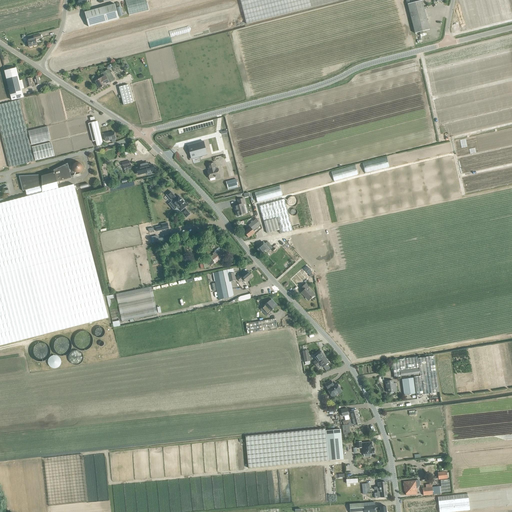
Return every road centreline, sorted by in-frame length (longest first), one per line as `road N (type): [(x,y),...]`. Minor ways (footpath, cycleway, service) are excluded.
road 1 (unclassified): [(399,511),(387,443),(357,378),(142,134)]
road 2 (unclassified): [(142,134),(446,44)]
road 3 (track): [(243,244),(511,186)]
road 4 (track): [(209,511),(370,500),(372,493)]
road 5 (track): [(348,365),(511,335)]
road 6 (unclassified): [(0,174),(142,134)]
road 7 (unclassified): [(142,134),(39,66)]
